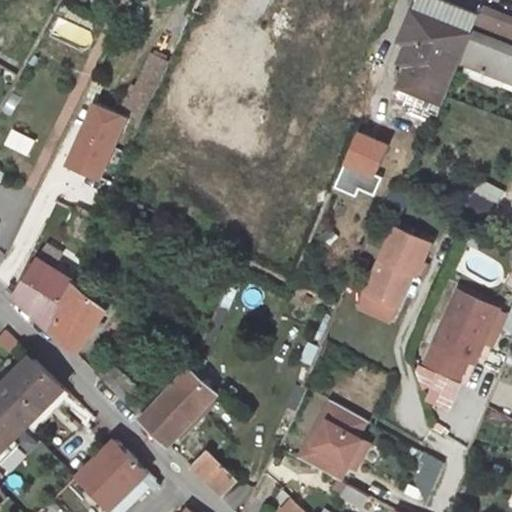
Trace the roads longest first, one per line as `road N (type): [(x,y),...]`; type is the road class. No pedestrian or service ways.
road 1 (residential): [(212,511),(0,301)]
road 2 (unknown): [(479,390),(445,475),(441,511)]
